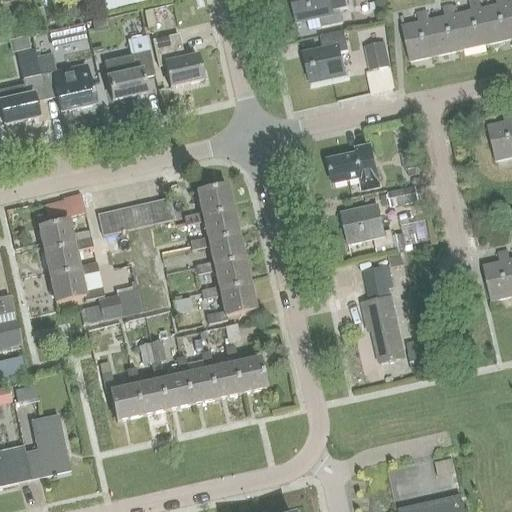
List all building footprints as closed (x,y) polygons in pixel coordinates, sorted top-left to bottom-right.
[(341,25),(338,11),(346,9),(344,0),(290,0),(297,25),(322,19),(324,29),(341,25)] [(511,41),(511,28),(507,6),(505,0),(494,0),(497,8),(481,12),(489,47),(511,41)] [(489,47),(481,12),(479,2),(468,4),(470,14),(455,17),(462,53),(489,47)] [(462,53),(455,17),(452,8),(442,10),(444,20),(428,23),(436,58),(462,53)] [(436,58),(428,23),(426,14),(416,16),(418,26),(401,29),(409,64),(436,58)] [(49,33),(52,49),(87,42),(84,26),(49,33)] [(340,55),(347,53),(343,34),(320,39),(322,50),(303,55),(309,85),(344,77),(340,55)] [(170,89),(203,82),(198,59),(184,62),(178,37),(153,43),(159,70),(166,69),(170,89)] [(370,69),(391,66),(387,42),(366,45),(370,69)] [(17,55),(23,81),(25,88),(0,93),(0,109),(4,126),(38,118),(35,103),(46,101),(36,59),(34,52),(17,55)] [(144,79),(155,77),(149,52),(104,63),(112,102),(147,94),(144,79)] [(59,72),(59,73),(56,74),(52,56),(36,59),(46,101),(57,98),(61,113),(95,106),(90,84),(86,66),(59,72)] [(511,160),(511,113),(502,115),(504,125),(487,129),(495,164),(511,160)] [(369,148),(357,151),(347,152),(346,153),(345,154),(344,156),(343,158),(344,160),(327,164),(332,187),(358,181),(360,193),(378,189),(369,148)] [(186,229),(204,225),(203,220),(233,212),(228,187),(197,194),(202,216),(184,220),(186,229)] [(387,194),(390,210),(418,204),(415,188),(387,194)] [(170,200),(159,203),(164,224),(175,222),(170,200)] [(159,203),(149,205),(154,226),(164,224),(159,203)] [(149,205),(139,207),(143,228),(154,226),(149,205)] [(139,207),(129,209),(133,231),(143,228),(139,207)] [(129,209),(118,212),(122,233),(133,231),(129,209)] [(393,245),(390,232),(382,234),(376,209),(341,216),(348,247),(372,242),(376,259),(406,253),(403,243),(393,245)] [(118,212),(107,214),(112,235),(122,233),(118,212)] [(203,220),(204,225),(207,240),(190,244),(191,253),(209,249),(208,244),(239,238),(233,212),(203,220)] [(112,235),(107,214),(98,216),(102,237),(112,235)] [(44,255),(74,249),(75,253),(92,249),(88,233),(71,236),(68,224),(38,230),(44,255)] [(405,244),(428,242),(427,224),(403,226),(405,244)] [(244,262),(239,238),(208,244),(209,249),(212,265),(195,269),(197,278),(214,274),(213,269),(244,262)] [(79,274),(80,278),(98,274),(96,265),(78,269),(75,253),(74,249),(44,255),(49,280),(79,274)] [(511,299),(511,272),(510,263),(508,253),(497,255),(500,265),(483,269),(490,304),(511,299)] [(403,268),(400,256),(387,259),(390,271),(403,268)] [(219,294),(250,287),(244,262),(213,269),(214,274),(218,289),(201,293),(203,302),(220,298),(219,294)] [(394,291),(388,268),(361,274),(368,304),(360,306),(367,334),(372,333),(379,366),(403,361),(390,300),(388,301),(387,292),(394,291)] [(84,294),(80,278),(79,274),(49,280),(55,305),(83,299),(84,303),(103,299),(101,290),(84,294)] [(255,312),(250,287),(219,294),(220,298),(223,314),(206,318),(208,327),(227,323),(226,319),(255,312)] [(136,289),(133,289),(116,293),(117,298),(99,302),(100,308),(78,312),(81,327),(141,314),(136,289)] [(8,298),(0,300),(0,318),(12,316),(8,298)] [(189,301),(173,304),(175,317),(192,313),(189,301)] [(0,322),(0,351),(21,347),(14,320),(0,322)] [(224,329),(227,345),(239,342),(236,327),(224,329)] [(405,346),(412,374),(424,371),(418,343),(405,346)] [(151,346),(155,365),(164,363),(159,344),(151,346)] [(142,368),(155,365),(151,346),(138,349),(142,368)] [(224,350),(229,368),(233,368),(240,397),(266,392),(259,362),(237,366),(233,349),(224,350)] [(233,368),(229,368),(212,372),(209,354),(200,356),(204,374),(208,373),(215,403),(240,397),(233,368)] [(175,362),(179,379),(183,378),(190,408),(215,403),(208,373),(204,374),(188,377),(184,359),(175,362)] [(20,361),(0,365),(0,382),(24,378),(20,361)] [(109,376),(106,365),(98,367),(100,378),(109,376)] [(183,378),(179,379),(163,383),(159,365),(150,367),(154,385),(159,384),(166,413),(190,408),(183,378)] [(125,372),(129,391),(134,390),(141,419),(166,413),(159,384),(154,385),(139,388),(135,370),(125,372)] [(134,390),(129,391),(113,394),(109,376),(100,378),(104,396),(109,395),(115,424),(141,419),(134,390)] [(14,392),(17,408),(37,404),(34,388),(14,392)] [(7,389),(0,390),(0,407),(5,407),(9,425),(16,423),(15,417),(12,400),(9,401),(7,389)] [(37,452),(24,455),(30,483),(70,474),(58,418),(30,424),(37,452)] [(22,449),(0,454),(0,489),(30,483),(24,455),(22,449)] [(464,511),(463,507),(461,507),(460,499),(403,511),(464,511)]
